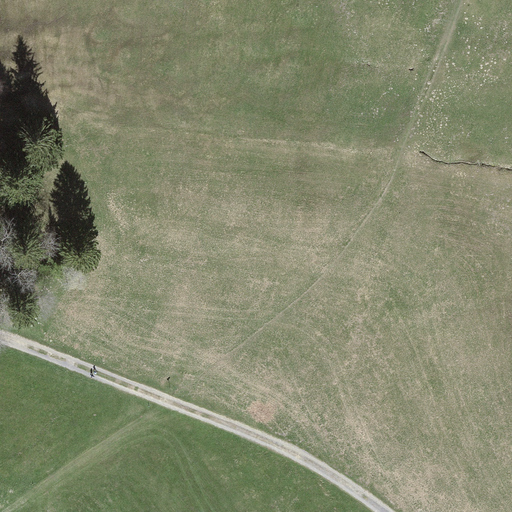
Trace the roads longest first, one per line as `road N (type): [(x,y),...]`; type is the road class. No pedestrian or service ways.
road 1 (track): [(376,511),(291,458),(165,401)]
road 2 (track): [(165,401),(0,334)]
